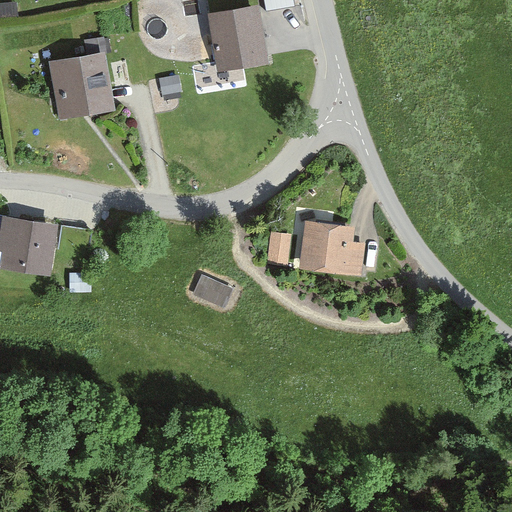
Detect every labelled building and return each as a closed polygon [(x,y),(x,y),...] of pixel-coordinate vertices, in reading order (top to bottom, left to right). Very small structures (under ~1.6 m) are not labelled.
[(256,8),(202,18),(213,76),(267,66),(256,8)] [(112,112),(105,56),(49,63),(56,119),(112,112)] [(0,273),(46,282),(56,230),(2,219),(0,227),(0,273)] [(352,230),(303,224),(298,271),(359,278),(363,246),(351,244),(352,230)] [(285,269),(289,239),(271,236),(266,266),(285,269)] [(229,289),(201,277),(192,297),(220,310),(229,289)]
